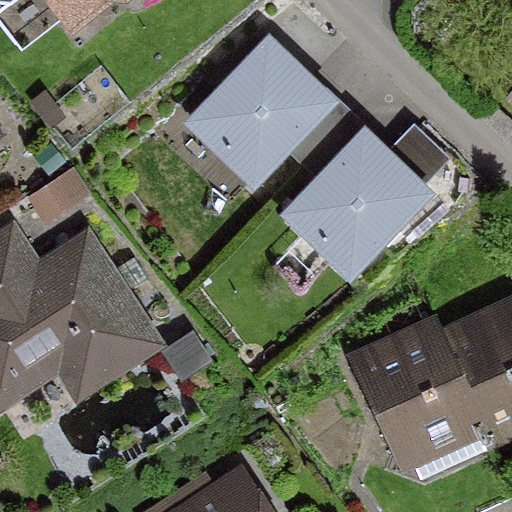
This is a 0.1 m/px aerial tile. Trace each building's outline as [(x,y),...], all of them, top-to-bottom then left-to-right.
[(0,0),(0,1),(5,3),(7,0),(48,0),(62,18),(84,0),(0,0)] [(211,94),(215,98),(191,123),(249,179),(322,103),(264,47),(240,72),(236,68),(211,94)] [(418,195),(360,139),(287,215),(345,270),(369,246),(374,250),(398,224),(394,220),(418,195)] [(0,266),(13,287),(0,295),(0,397),(58,359),(63,341),(76,332),(82,334),(106,370),(146,343),(81,243),(34,273),(7,231),(0,235),(0,266)] [(479,429),(511,413),(511,320),(481,334),(476,322),(480,321),(479,317),(435,338),(483,443),(485,442),(479,429)] [(394,340),(349,360),(392,452),(403,447),(414,469),(425,474),(480,449),(478,445),(483,443),(435,338),(433,338),(433,340),(397,357),(391,345),(395,343),(394,340)] [(264,511),(238,472),(177,511),(176,511),(264,511)]
